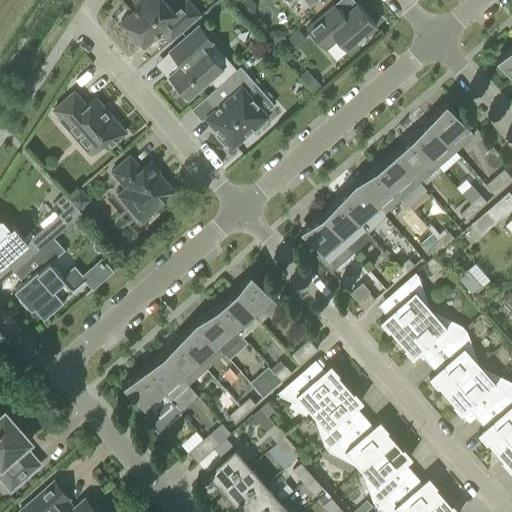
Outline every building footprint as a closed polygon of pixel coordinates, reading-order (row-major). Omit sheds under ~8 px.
[(120,20),(142,46),(160,31),(169,42),(200,16),(186,0),(184,0),(171,11),(165,4),(161,0),(136,0),(133,3),(136,7),(120,20)] [(305,28),(319,44),(323,49),(335,38),(346,51),(375,25),(356,3),(342,15),(333,4),(305,28)] [(235,69),(197,25),(168,51),(180,65),(168,75),(173,82),(171,84),(179,93),(181,91),(187,97),(207,79),(214,87),(235,69)] [(270,30),(264,35),(273,45),(282,36),(277,30),(270,30)] [(267,42),(258,49),(264,55),(272,48),(267,42)] [(511,43),(493,57),(496,60),(511,78),(511,43)] [(235,69),(214,87),(203,97),(213,109),(207,114),(216,123),(212,126),(217,131),(213,134),(224,146),(227,143),(230,147),(266,115),(239,85),(248,77),(239,66),(235,69)] [(305,71),(298,77),(311,93),(319,86),(305,71)] [(57,119),(88,155),(101,143),(106,148),(124,132),(94,97),(85,105),(73,91),(52,109),(59,117),(57,119)] [(443,100),(426,118),(454,150),(473,134),(443,100)] [(426,118),(410,136),(436,166),(454,150),(426,118)] [(410,136),(392,151),(418,182),(436,166),(410,136)] [(374,167),(400,197),(400,198),(403,201),(422,185),(419,181),(418,182),(392,151),(374,167)] [(110,171),(125,188),(117,194),(127,206),(133,201),(145,215),(173,191),(157,173),(158,171),(149,160),(140,168),(129,155),(110,171)] [(374,167),(352,179),(382,213),(400,198),(400,197),(374,167)] [(484,184),(493,195),(511,179),(503,168),(484,184)] [(352,179),(336,197),(364,229),(382,213),(352,179)] [(68,198),(68,197),(67,198),(77,209),(88,199),(79,189),(68,198)] [(499,216),(511,230),(511,196),(507,191),(470,223),(480,234),(499,216)] [(0,265),(4,262),(13,272),(32,256),(53,237),(71,221),(79,214),(80,213),(77,209),(67,198),(68,197),(64,192),(53,201),(61,210),(25,241),(12,226),(9,229),(0,219),(0,265)] [(479,195),(469,204),(475,211),(486,201),(479,195)] [(336,197),(320,215),(346,245),(364,229),(336,197)] [(475,211),(469,204),(459,213),(465,220),(475,211)] [(90,226),(79,214),(71,221),(82,233),(90,226)] [(346,245),(320,215),(298,227),(319,252),(315,256),(326,269),(334,263),(336,266),(352,252),(346,245)] [(447,231),(437,240),(443,247),(453,238),(447,231)] [(32,256),(13,272),(21,281),(13,289),(30,308),(33,305),(42,316),(62,299),(60,298),(70,289),(71,291),(83,280),(83,279),(82,280),(77,274),(68,273),(62,278),(53,267),(49,262),(63,249),(53,237),(32,256)] [(443,247),(437,240),(426,249),(433,256),(443,247)] [(407,258),(397,267),(403,274),(413,264),(407,258)] [(403,274),(397,267),(386,276),(392,283),(403,274)] [(456,276),(472,294),(481,286),(466,268),(456,276)] [(234,289),(233,290),(259,321),(278,304),(248,271),(234,289)] [(388,328),(396,337),(430,307),(428,305),(417,274),(415,271),(391,292),(400,301),(379,320),(387,329),(388,328)] [(233,290),(214,306),(241,336),(259,321),(233,290)] [(356,302),(362,309),(374,299),(368,292),(356,302)] [(214,306),(193,318),(223,352),(228,358),(246,342),(241,336),(214,306)] [(432,338),(440,348),(463,328),(461,325),(432,310),(430,307),(396,337),(404,346),(403,347),(411,356),(432,338)] [(193,318),(177,336),(205,368),(223,352),(193,318)] [(437,384),(445,393),(479,364),(477,361),(466,330),(463,328),(440,348),(449,358),(428,376),(436,385),(437,384)] [(177,336),(160,354),(187,384),(205,368),(177,336)] [(289,355),(298,365),(317,349),(307,338),(289,355)] [(160,354),(141,368),(169,400),(169,399),(187,384),(160,354)] [(308,409),(310,412),(344,383),(336,374),(337,372),(329,363),(308,381),(300,372),(277,392),(279,395),(308,409)] [(481,394),(489,404),(511,383),(510,381),(481,366),(479,364),(445,393),(453,402),(452,403),(460,413),(481,394)] [(284,365),(274,374),(280,381),(290,372),(284,365)] [(280,381),(274,374),(267,366),(249,381),(263,396),(280,381)] [(169,400),(141,368),(120,382),(144,408),(146,406),(149,409),(142,416),(157,433),(158,432),(158,431),(180,412),(173,404),(174,404),(169,399),(169,400)] [(323,445),(326,448),(349,428),(340,418),(361,400),(353,391),(352,392),(344,383),(310,412),(313,414),(323,445)] [(486,440),(494,449),(511,433),(511,383),(489,404),(497,414),(477,432),(485,441),(486,440)] [(248,396),(238,406),(244,413),(254,404),(248,396)] [(258,408),(264,416),(272,409),(265,402),(258,408)] [(244,413),(238,406),(227,415),(233,422),(244,413)] [(0,479),(9,490),(38,464),(23,446),(29,441),(18,428),(21,426),(9,412),(6,415),(3,411),(0,413),(0,479)] [(357,465),(359,468),(393,439),(385,430),(386,428),(378,419),(357,437),(349,428),(326,448),(328,451),(357,465)] [(212,449),(229,434),(220,423),(202,438),(212,449)] [(265,430),(276,442),(284,435),(273,423),(265,430)] [(511,465),(511,433),(494,449),(502,458),(501,459),(509,469),(511,465)] [(284,435),(276,442),(287,454),(295,447),(284,435)] [(212,449),(202,438),(187,452),(196,462),(212,449)] [(372,501),(375,504),(398,484),(389,474),(410,456),(402,447),(401,448),(393,439),(359,468),(361,470),(372,501)] [(233,447),(205,472),(219,489),(220,488),(221,489),(223,487),(223,488),(249,465),(233,447)] [(291,469),(302,482),(310,475),(300,462),(291,469)] [(220,488),(219,489),(235,507),(236,506),(238,505),(264,483),(249,465),(223,488),(223,487),(221,489),(220,488)] [(310,475),(302,482),(312,494),(321,487),(310,475)] [(387,511),(421,511),(442,495),(433,486),(435,484),(427,475),(406,493),(398,484),(375,504),(377,507),(387,511)] [(98,511),(97,510),(95,511),(84,498),(72,508),(65,500),(68,497),(53,481),(17,511),(98,511)] [(236,506),(235,507),(239,511),(266,511),(280,501),(264,483),(238,505),(236,506)] [(458,511),(451,503),(449,504),(442,495),(421,511),(458,511)] [(322,504),(327,511),(337,511),(341,510),(330,497),(322,504)] [(289,511),(280,501),(266,511),(289,511)]
